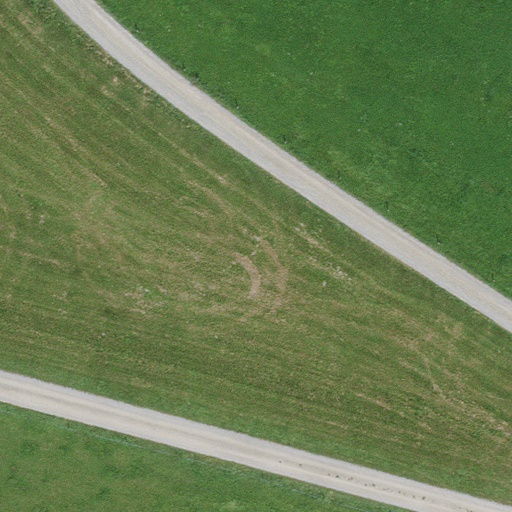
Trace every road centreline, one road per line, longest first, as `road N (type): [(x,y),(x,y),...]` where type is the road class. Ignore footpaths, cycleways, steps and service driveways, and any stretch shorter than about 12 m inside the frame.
road 1 (track): [(511,306),(186,100),(74,0)]
road 2 (track): [(472,511),(0,387)]
